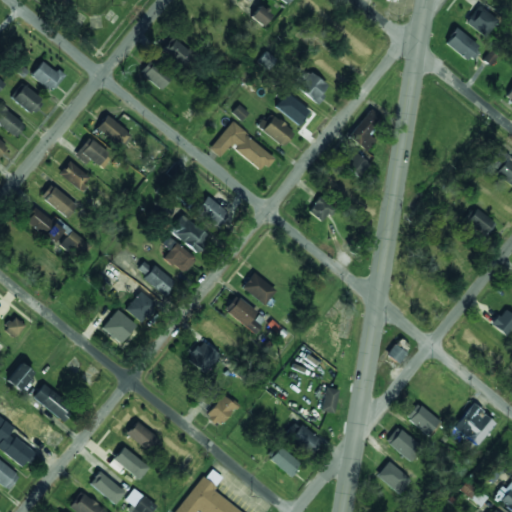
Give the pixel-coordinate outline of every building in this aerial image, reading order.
[(458,20),(476,35),(492,17),(473,1),(458,20)] [(262,26),(271,14),(258,5),(249,17),(262,26)] [(443,43),(466,62),(477,48),(454,29),(443,43)] [(163,52),(181,67),(191,55),(173,39),(163,52)] [(269,69),(275,58),(263,51),(257,62),(269,69)] [(62,77),(41,60),(29,75),(49,92),(62,77)] [(160,90),(169,78),(148,60),(138,72),(160,90)] [(327,84),(307,72),(296,90),(316,103),(327,84)] [(42,98),(18,84),(9,100),(33,114),(42,98)] [(273,110),(298,126),(308,110),(283,95),(273,110)] [(230,113),(240,121),(247,113),(237,104),(230,113)] [(23,125),(0,105),(0,127),(13,138),(23,125)] [(346,135),(365,152),(374,141),(367,134),(380,118),(370,109),(346,135)] [(256,130),(283,146),(293,129),(266,113),(256,130)] [(130,133),(104,116),(95,129),(121,146),(130,133)] [(272,157),(230,122),(207,148),(218,157),(229,145),(259,172),(272,157)] [(73,155),(87,166),(91,161),(101,169),(110,156),(86,138),(73,155)] [(501,162),(493,172),(511,188),(511,159),(496,147),(491,153),(501,162)] [(342,166),(359,178),(368,164),(352,153),(342,166)] [(89,178),(67,161),(57,174),(79,190),(89,178)] [(65,218),(75,206),(49,184),(39,196),(65,218)] [(509,197),(489,185),(479,201),(499,213),(509,197)] [(321,223),(334,207),(319,195),(306,212),(321,223)] [(226,212),(205,196),(193,211),(214,227),(226,212)] [(52,219),(51,220),(32,208),(22,222),(56,244),(56,242),(78,256),(87,242),(52,219)] [(483,236),(493,223),(474,209),(464,222),(483,236)] [(207,234),(179,215),(167,233),(195,252),(207,234)] [(162,258),(183,274),(194,258),(173,242),(162,258)] [(136,269),(143,274),(149,267),(141,261),(136,269)] [(173,280),(151,265),(141,280),(163,295),(173,280)] [(240,287),(261,306),(274,292),(252,272),(240,287)] [(124,312),(140,321),(152,300),(136,291),(124,312)] [(118,344),(134,324),(115,309),(100,329),(118,344)] [(511,333),(511,313),(493,313),(493,333),(511,333)] [(13,338),(23,325),(12,317),(2,330),(13,338)] [(396,363),(409,346),(397,337),(384,355),(396,363)] [(219,356),(200,341),(185,360),(204,374),(219,356)] [(5,381),(19,391),(32,373),(18,362),(5,381)] [(62,421),(72,407),(41,384),(31,398),(62,421)] [(337,389),(323,387),(319,411),(333,413),(337,389)] [(0,415),(9,401),(0,395),(0,415)] [(203,416),(217,427),(234,405),(220,395),(203,416)] [(427,434),(437,419),(414,404),(403,419),(427,434)] [(494,420),(468,405),(452,430),(479,446),(494,420)] [(17,425),(44,445),(55,430),(28,410),(17,425)] [(0,450),(24,467),(34,452),(8,434),(13,426),(0,417),(0,450)] [(157,437),(133,422),(124,436),(148,451),(157,437)] [(319,436),(288,422),(281,437),(312,451),(319,436)] [(409,462),(420,448),(396,427),(384,441),(409,462)] [(299,462),(273,444),(263,458),(290,476),(299,462)] [(147,467),(120,447),(107,464),(117,471),(120,467),(137,480),(147,467)] [(0,486),(6,491),(18,476),(0,461),(0,486)] [(409,481),(387,461),(375,475),(397,495),(409,481)] [(173,511),(194,511),(195,511),(196,511),(240,511),(211,490),(221,477),(207,467),(173,511)] [(115,503),(123,490),(96,472),(87,486),(115,503)] [(511,511),(511,478),(504,489),(501,486),(493,497),(511,511)] [(123,500),(129,504),(125,511),(126,511),(148,511),(154,504),(131,488),(123,500)] [(109,511),(77,493),(67,509),(71,511),(109,511)]
